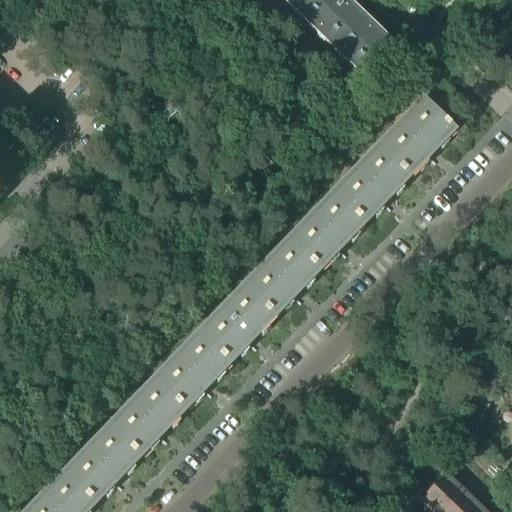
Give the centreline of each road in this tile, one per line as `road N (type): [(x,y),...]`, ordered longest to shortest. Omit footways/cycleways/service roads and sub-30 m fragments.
road 1 (residential): [(170,511),(511,161)]
road 2 (residential): [(511,115),(421,31)]
